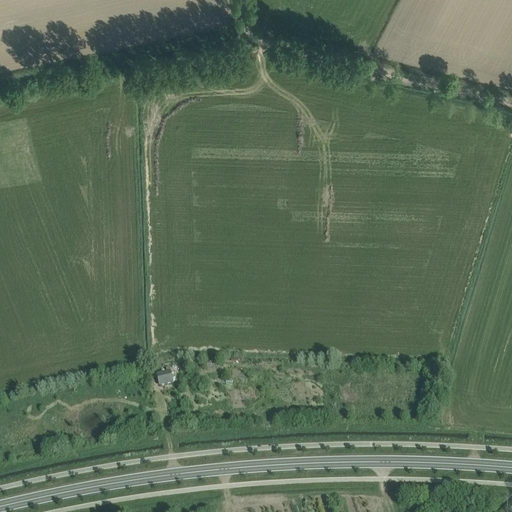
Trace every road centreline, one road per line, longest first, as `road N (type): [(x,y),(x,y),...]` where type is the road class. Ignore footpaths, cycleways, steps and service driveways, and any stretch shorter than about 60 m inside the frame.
road 1 (secondary): [(0,506),(298,462),(511,467)]
road 2 (track): [(511,99),(250,37),(244,0)]
